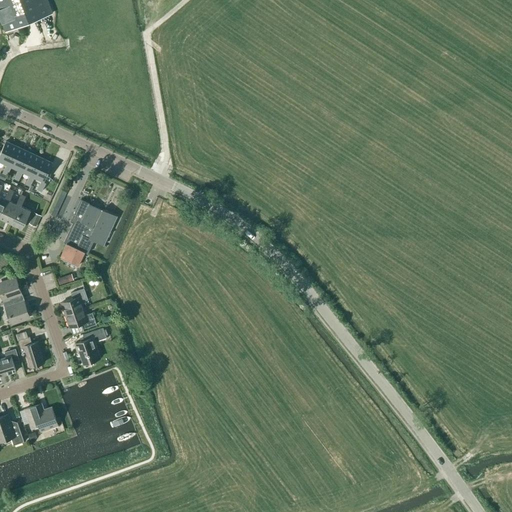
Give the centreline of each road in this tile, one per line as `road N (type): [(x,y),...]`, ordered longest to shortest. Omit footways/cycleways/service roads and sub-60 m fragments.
road 1 (tertiary): [(479,511),(318,303),(237,222),(1,106)]
road 2 (residential): [(29,251),(67,369),(0,393)]
